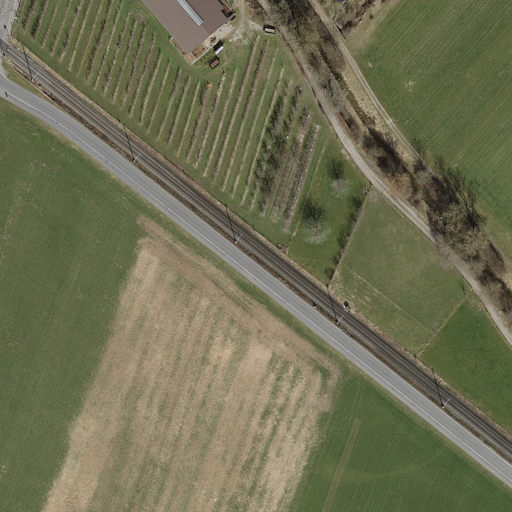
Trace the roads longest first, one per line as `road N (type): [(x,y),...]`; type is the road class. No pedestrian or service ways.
road 1 (tertiary): [(0,82),(77,129),(511,474)]
road 2 (track): [(259,0),(361,165),(461,266),(511,343)]
road 3 (track): [(310,0),(403,141),(511,268)]
